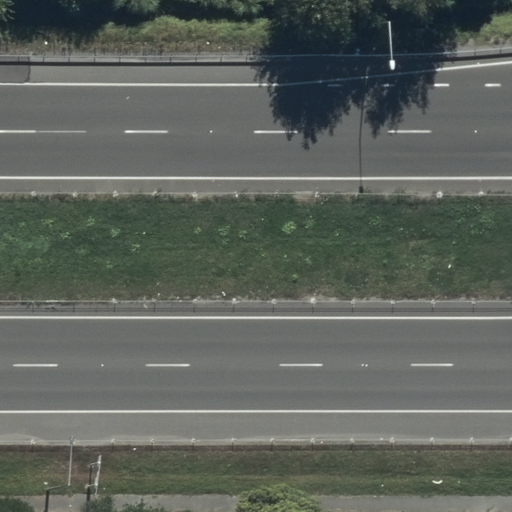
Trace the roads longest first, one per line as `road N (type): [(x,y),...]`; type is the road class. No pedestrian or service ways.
road 1 (trunk): [(511,363),(0,364)]
road 2 (trunk): [(0,132),(511,132)]
